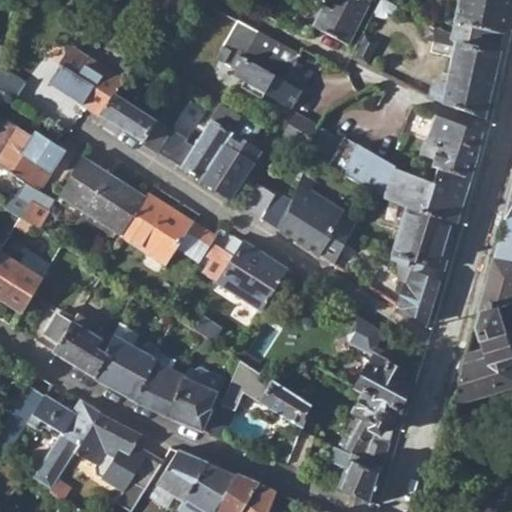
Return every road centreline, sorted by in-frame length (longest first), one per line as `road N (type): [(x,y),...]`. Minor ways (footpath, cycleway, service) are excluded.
road 1 (residential): [(441,351),(92,127)]
road 2 (residential): [(351,511),(147,422),(0,331)]
road 3 (residential): [(441,351),(511,70)]
road 4 (residential): [(393,511),(441,351)]
